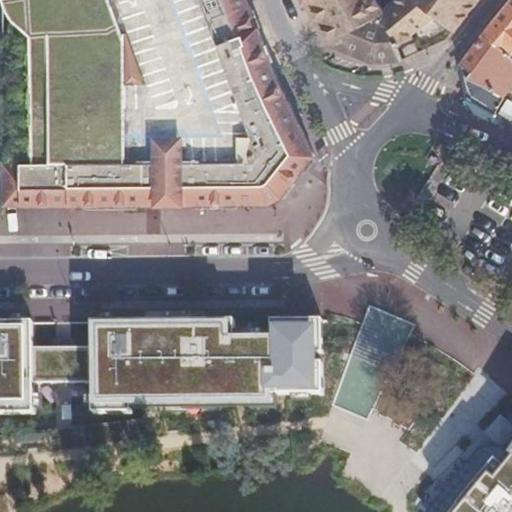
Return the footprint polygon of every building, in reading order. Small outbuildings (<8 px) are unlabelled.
[(0,0),(0,71),(10,71),(9,0),(0,0)] [(9,0),(10,71),(10,204),(278,200),(287,195),(306,171),(320,153),(304,122),(284,81),(275,60),(252,0),(9,0)] [(305,0),(316,20),(342,7),(348,19),(368,9),(372,15),(380,11),(373,0),(305,0)] [(401,0),(384,22),(388,32),(392,44),(432,16),(452,32),(477,0),(401,0)] [(511,0),(508,0),(483,33),(511,57),(511,0)] [(374,62),(398,58),(392,44),(388,32),(384,22),(380,11),(372,15),(368,9),(348,19),(342,7),(316,20),(327,42),(374,62)] [(511,57),(483,33),(465,55),(460,61),(468,97),(493,112),(508,88),(511,83),(511,57)] [(0,408),(10,409),(10,413),(49,412),(49,382),(107,381),(107,411),(158,411),(157,401),(296,399),(296,393),(337,393),(337,363),(330,363),(330,354),(337,354),(337,339),(323,339),(323,320),(286,320),(286,330),(250,330),(250,321),(156,321),(156,324),(143,324),(143,321),(106,321),(106,347),(85,347),(85,338),(69,338),(69,347),(48,347),(48,321),(0,321),(0,408)] [(337,320),(323,320),(323,339),(337,339),(337,320)] [(372,441),(386,431),(362,397),(348,408),(372,441)] [(511,511),(511,446),(507,454),(511,457),(502,469),(493,461),(450,511),(511,511)]
